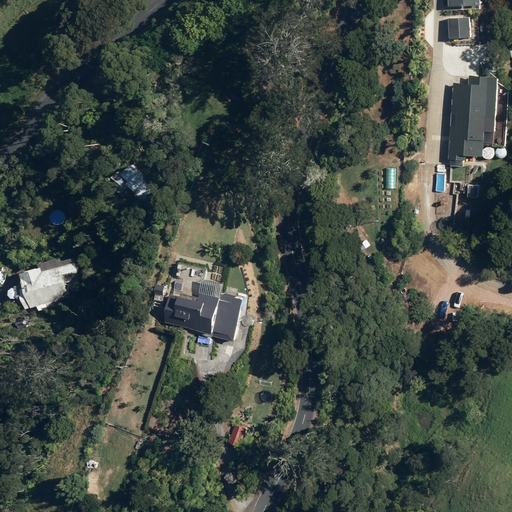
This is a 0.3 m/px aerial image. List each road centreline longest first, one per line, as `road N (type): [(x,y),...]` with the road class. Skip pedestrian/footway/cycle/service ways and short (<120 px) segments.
road 1 (unclassified): [(354,0),(290,170),(288,223),(311,381),(299,431),(261,511)]
road 2 (tertiary): [(0,173),(113,38),(165,0)]
